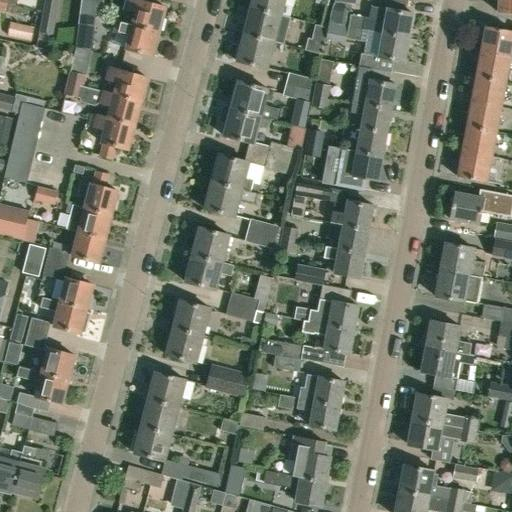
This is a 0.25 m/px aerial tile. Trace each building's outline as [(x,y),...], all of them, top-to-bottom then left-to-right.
[(84,0),(82,0),(80,12),(95,14),(97,2),(84,0)] [(135,13),(132,25),(132,26),(160,33),(166,8),(135,0),(126,0),(124,10),(135,13)] [(252,0),(251,8),(281,16),(285,0),(252,0)] [(511,0),(497,0),(497,14),(511,14),(511,0)] [(281,16),(251,8),(244,36),(274,44),(284,46),(291,19),(289,18),(281,16)] [(409,38),(413,14),(387,9),(383,34),(409,38)] [(43,14),(40,32),(51,34),(55,16),(43,14)] [(349,28),(363,30),(365,18),(351,16),(349,28)] [(122,23),(117,22),(114,34),(129,37),(126,50),(154,57),(160,33),(132,26),(132,25),(122,22),(122,23)] [(10,23),(7,38),(30,43),(33,28),(10,23)] [(511,31),(486,27),(481,53),(510,58),(511,58),(511,31)] [(361,41),(363,30),(349,28),(347,38),(361,41)] [(409,38),(383,34),(378,58),(405,63),(409,38)] [(244,36),(237,62),(267,70),(274,44),(244,36)] [(308,39),(304,51),(320,55),(323,43),(308,39)] [(506,83),(510,58),(481,53),(477,77),(506,83)] [(108,68),(105,79),(116,82),(113,95),(142,103),(149,79),(108,68)] [(70,71),(67,83),(83,88),(84,86),(86,76),(70,71)] [(416,84),(417,74),(397,72),(396,82),(416,84)] [(289,73),(286,84),(314,91),(315,82),(316,80),(289,73)] [(501,108),(506,83),(477,77),(472,103),(501,108)] [(365,106),(392,111),(397,85),(370,80),(365,106)] [(280,109),(264,105),(268,90),(237,82),(230,109),(271,120),(276,122),(280,109)] [(313,94),(329,97),(331,85),(315,82),(313,94)] [(67,83),(64,95),(79,98),(82,103),(95,106),(99,103),(110,106),(106,119),(106,120),(136,127),(142,103),(113,95),(102,92),(102,91),(84,86),(83,88),(67,83)] [(314,91),(286,84),(283,95),(312,103),(313,94),(314,91)] [(0,109),(12,112),(15,97),(0,93),(0,109)] [(329,97),(313,94),(312,103),(311,107),(327,109),(329,97)] [(19,114),(42,119),(45,108),(22,103),(19,114)] [(501,108),(472,103),(467,128),(496,133),(501,108)] [(361,130),(387,135),(392,111),(365,106),(361,130)] [(223,137),(254,144),(259,127),(268,130),(271,120),(230,109),(223,137)] [(308,115),(294,111),(291,125),(305,128),(308,115)] [(42,119),(19,114),(17,124),(40,130),(42,119)] [(90,115),(87,126),(92,127),(103,130),(100,144),(103,144),(99,158),(112,161),(115,148),(130,151),(136,127),(106,120),(106,119),(95,116),(90,115)] [(40,130),(17,124),(14,135),(37,140),(40,130)] [(492,159),(496,133),(467,128),(462,153),(492,159)] [(361,130),(357,153),(356,154),(383,159),(387,135),(361,130)] [(309,132),(307,142),(321,145),(323,134),(309,132)] [(37,140),(14,135),(12,146),(35,151),(37,140)] [(270,142),(267,155),(295,162),(298,149),(270,142)] [(319,155),(321,145),(307,142),(305,153),(319,155)] [(35,151),(12,146),(9,156),(32,162),(35,151)] [(379,182),(383,159),(356,154),(357,153),(344,150),(337,185),(362,190),(364,179),(379,182)] [(458,178),(487,184),(492,159),(462,153),(458,178)] [(212,183),(242,191),(250,193),(250,191),(253,180),(246,178),(249,163),(219,155),(212,183)] [(291,175),(295,162),(267,155),(264,168),(291,175)] [(7,167),(29,172),(32,162),(9,156),(7,167)] [(75,166),(73,173),(82,175),(84,168),(75,166)] [(29,172),(7,167),(4,178),(27,183),(29,172)] [(91,184),(84,208),(112,215),(118,191),(105,188),(109,175),(96,171),(92,185),(91,184)] [(205,210),(235,218),(240,201),(257,206),(261,194),(250,191),(250,193),(242,191),(212,183),(205,210)] [(296,183),(294,195),(320,199),(322,187),(296,183)] [(57,192),(37,187),(34,199),(54,204),(57,192)] [(446,218),(451,219),(479,225),(481,212),(510,218),(511,206),(511,196),(479,190),(478,198),(456,194),(453,204),(449,203),(445,205),(444,215),(446,218)] [(374,206),(347,201),(344,213),(332,211),(330,223),(342,225),(342,226),(369,231),(374,206)] [(29,212),(0,205),(0,234),(22,240),(29,212)] [(105,240),(112,215),(84,208),(73,205),(66,230),(78,233),(105,240)] [(247,230),(275,237),(278,226),(250,219),(247,230)] [(282,238),(297,241),(300,229),(284,226),(282,238)] [(365,255),(369,231),(342,226),(338,248),(338,250),(365,255)] [(199,228),(192,255),(223,264),(230,236),(199,228)] [(272,249),(275,237),(247,230),(244,241),(272,249)] [(72,257),(99,264),(105,240),(78,233),(72,257)] [(297,241),(282,238),(279,250),(295,253),(297,241)] [(511,244),(494,241),(491,253),(511,256),(511,244)] [(485,263),(472,261),(474,249),(445,243),(440,270),(483,278),(485,263)] [(336,260),(334,274),(361,279),(365,255),(338,250),(338,248),(326,246),(324,258),(336,260)] [(49,247),(49,248),(45,262),(65,267),(69,252),(49,247)] [(223,264),(192,255),(185,283),(216,290),(223,264)] [(65,267),(45,262),(45,265),(42,275),(62,280),(65,267)] [(294,281),(323,286),(326,269),(297,264),(294,281)] [(483,278),(440,270),(436,297),(465,302),(478,304),(483,278)] [(66,278),(60,303),(87,310),(94,286),(66,278)] [(0,314),(9,282),(0,279),(0,314)] [(328,326),(354,331),(358,307),(349,305),(352,291),(323,286),(320,300),(332,302),(330,316),(317,313),(316,322),(328,324),(328,326)] [(232,292),(228,303),(256,311),(259,299),(232,292)] [(85,319),(87,310),(60,303),(43,298),(40,308),(57,312),(53,328),(81,335),(82,332),(83,332),(86,331),(88,322),(87,319),(85,319)] [(180,301),(173,328),(204,336),(211,309),(180,301)] [(228,303),(225,315),(253,322),(261,324),(264,313),(256,311),(228,303)] [(304,320),(309,321),(311,309),(296,307),(294,319),(303,321),(304,320)] [(501,322),(511,324),(511,309),(504,308),(501,322)] [(273,311),(267,325),(280,331),(286,316),(273,311)] [(28,332),(47,337),(51,322),(31,318),(28,332)] [(354,331),(328,326),(328,324),(316,322),(309,321),(304,320),(303,321),(301,332),(326,336),(323,350),(350,355),(354,331)] [(472,344),(458,342),(461,327),(431,321),(431,324),(427,325),(425,334),(428,336),(426,347),(470,355),(472,344)] [(511,324),(501,322),(498,337),(507,338),(505,350),(511,350),(511,324)] [(197,363),(204,336),(173,328),(166,355),(197,363)] [(47,337),(28,332),(24,345),(44,350),(47,337)] [(259,353),(275,356),(302,360),(304,347),(261,339),(259,353)] [(475,356),(470,355),(426,347),(421,373),(457,379),(460,364),(473,366),(475,356)] [(48,349),(42,372),(41,374),(69,381),(75,356),(48,349)] [(302,360),(275,356),(273,367),(299,373),(302,360)] [(209,376),(247,386),(250,374),(212,364),(209,376)] [(35,398),(63,405),(69,381),(41,374),(42,372),(19,366),(17,376),(39,382),(35,398)] [(179,408),(186,380),(155,372),(148,399),(179,408)] [(244,398),(247,386),(209,376),(206,388),(244,398)] [(318,378),(316,391),(300,388),(298,399),(340,407),(345,383),(318,378)] [(511,385),(490,381),(487,397),(511,401),(511,385)] [(16,403),(29,408),(32,395),(19,392),(16,403)] [(463,415),(462,416),(445,413),(447,400),(418,394),(413,419),(442,425),(476,432),(479,418),(463,415)] [(293,399),(279,396),(277,408),(291,411),(293,399)] [(0,397),(0,412),(6,414),(10,400),(0,397)] [(179,408),(148,399),(141,426),(172,435),(179,408)] [(296,410),(312,413),(309,426),(336,431),(340,407),(298,399),(296,410)] [(15,412),(12,425),(28,430),(32,417),(15,412)] [(263,431),(265,417),(242,413),(239,426),(263,431)] [(58,423),(32,417),(28,430),(54,436),(58,423)] [(224,419),(221,431),(236,435),(239,423),(224,419)] [(476,432),(442,425),(413,419),(411,430),(408,430),(405,432),(403,440),(406,443),(408,444),(408,446),(438,451),(440,436),(460,440),(460,441),(474,444),(476,432)] [(172,435),(141,426),(139,438),(136,437),(133,439),(130,450),(132,452),(135,453),(134,454),(165,462),(172,435)] [(327,483),(331,458),(323,457),(326,442),(293,436),(289,459),(295,460),(293,475),(292,476),(327,483)] [(22,452),(12,492),(37,499),(46,464),(33,460),(36,449),(24,446),(22,452)] [(11,450),(9,461),(0,458),(0,493),(1,493),(2,490),(12,492),(22,452),(11,450)] [(151,486),(154,473),(128,465),(122,486),(139,491),(142,483),(151,486)] [(222,474),(185,465),(182,477),(219,487),(222,474)] [(455,465),(452,478),(477,483),(479,469),(455,465)] [(402,481),(400,491),(464,503),(466,490),(450,487),(449,488),(436,485),(438,474),(434,474),(434,471),(405,466),(404,467),(401,467),(398,469),(397,477),(399,480),(402,481)] [(246,470),(232,467),(226,493),(240,496),(246,470)] [(296,502),(322,507),(327,483),(292,476),(293,475),(266,471),(264,483),(298,489),(296,502)] [(154,473),(151,486),(160,488),(164,476),(154,473)] [(176,487),(171,506),(183,509),(189,484),(178,481),(176,487)] [(194,511),(201,487),(189,484),(183,509),(182,511),(194,511)] [(257,486),(254,498),(273,504),(277,491),(257,486)] [(400,491),(395,511),(426,511),(427,510),(435,511),(461,511),(464,503),(400,491)] [(237,497),(227,494),(224,505),(234,508),(237,497)] [(246,511),(260,511),(263,504),(249,500),(246,511)]
